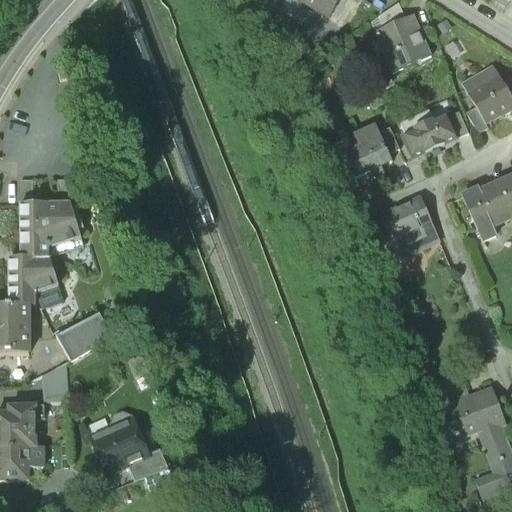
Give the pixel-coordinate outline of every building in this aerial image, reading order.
[(296,0),(330,20),(341,0),(296,0)] [(369,26),(374,37),(405,24),(398,7),(369,26)] [(405,24),(374,37),(392,77),(431,61),(413,20),(405,24)] [(314,62),(299,39),(278,53),(289,78),(314,62)] [(511,104),(493,71),(462,89),(484,128),(511,112),(511,104)] [(443,121),(401,141),(411,164),(454,144),(443,121)] [(359,152),(344,158),(349,170),(355,183),(370,176),(373,183),(383,178),(380,172),(392,167),(388,159),(378,137),(375,130),(353,140),(359,152)] [(389,132),(378,137),(388,159),(399,154),(389,132)] [(355,183),(349,170),(338,174),(347,196),(359,192),(355,183)] [(57,182),(57,206),(69,206),(70,209),(93,202),(86,177),(69,182),(57,182)] [(476,194),(459,201),(480,247),(494,241),(490,232),(511,222),(511,181),(477,196),(476,194)] [(20,183),(20,207),(32,207),(32,183),(20,183)] [(438,244),(420,203),(380,222),(382,225),(391,245),(372,254),(378,267),(377,268),(378,272),(383,270),(399,262),(438,244)] [(20,207),(20,260),(48,260),(48,250),(80,240),(70,209),(69,206),(57,206),(32,207),(20,207)] [(382,225),(363,234),(372,254),(391,245),(382,225)] [(8,260),(8,306),(8,307),(28,307),(28,308),(35,308),(34,295),(37,294),(57,288),(48,260),(20,260),(8,260)] [(61,303),(57,288),(37,294),(42,309),(61,303)] [(0,306),(0,356),(28,356),(28,308),(28,307),(8,307),(8,306),(0,306)] [(99,317),(56,339),(71,365),(112,341),(99,317)] [(66,367),(43,378),(44,406),(68,406),(66,367)] [(433,382),(443,411),(469,401),(458,372),(433,382)] [(491,392),(469,401),(443,411),(436,414),(448,448),(477,437),(494,478),(475,485),(485,509),(511,498),(511,454),(502,431),(506,429),(491,392)] [(158,405),(143,410),(147,424),(162,419),(158,405)] [(0,417),(0,451),(36,451),(36,423),(46,423),(46,409),(7,409),(7,417),(0,417)] [(150,460),(149,458),(133,420),(123,417),(114,420),(110,430),(111,434),(90,443),(106,479),(127,470),(150,460)] [(45,451),(36,451),(0,451),(0,486),(28,486),(27,472),(46,472),(45,451)] [(169,474),(160,454),(149,458),(150,460),(127,470),(135,487),(169,474)]
